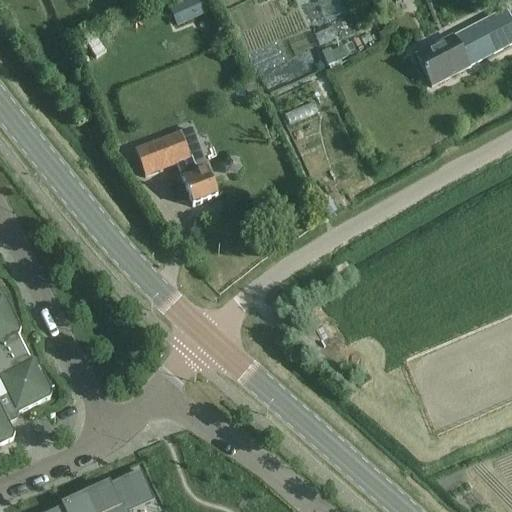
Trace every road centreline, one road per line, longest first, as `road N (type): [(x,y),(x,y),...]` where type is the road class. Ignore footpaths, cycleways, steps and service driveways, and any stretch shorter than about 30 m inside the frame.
road 1 (unclassified): [(207,341),(270,280),(511,141)]
road 2 (secondary): [(207,341),(131,265),(0,104)]
road 3 (secondary): [(403,511),(207,341)]
road 4 (residential): [(111,437),(4,221)]
road 5 (residential): [(322,511),(162,396)]
road 6 (residential): [(0,490),(111,437)]
